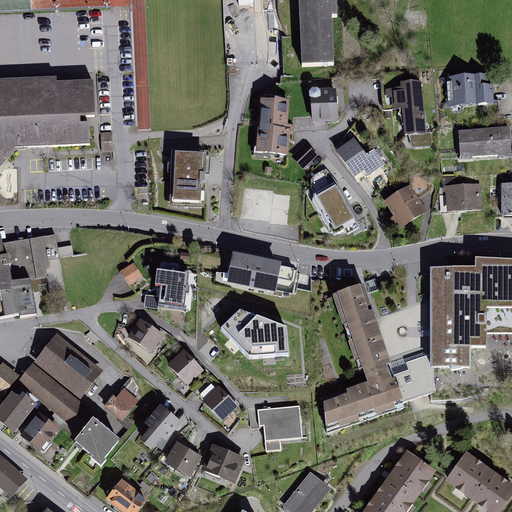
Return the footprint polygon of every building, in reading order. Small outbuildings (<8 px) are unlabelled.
[(298,0),(302,67),(334,66),(332,18),(337,18),(336,0),(298,0)] [(487,77),(447,79),(448,105),(480,103),(481,118),(497,117),(496,102),(493,102),(492,87),(488,87),(487,77)] [(56,80),(0,81),(0,155),(1,155),(6,159),(15,149),(90,146),(89,125),(80,125),(79,118),(95,117),(93,83),(56,84),(56,80)] [(403,89),(393,90),(394,110),(400,110),(400,114),(398,116),(401,118),(402,125),(405,125),(405,135),(414,135),(415,147),(427,146),(426,142),(431,142),(430,134),(425,134),(422,95),(421,95),(420,84),(415,85),(413,83),(410,86),(403,87),(403,89)] [(313,92),(310,94),(311,99),(312,100),(314,123),(337,121),(335,91),(318,93),(317,92),(313,92)] [(265,102),(263,102),(259,150),(264,150),(266,153),(286,155),(289,132),(293,133),(294,126),(285,125),(288,102),(279,102),(280,96),(266,94),(265,102)] [(509,131),(459,134),(461,159),(511,156),(509,131)] [(112,133),(101,134),(102,153),(113,152),(112,133)] [(353,141),(337,153),(355,178),(363,172),(377,190),(390,180),(379,165),(383,162),(379,158),(382,156),(378,150),(375,152),(374,151),(366,158),(353,141)] [(306,145),(294,157),(304,168),(317,156),(306,145)] [(205,156),(174,154),(172,197),(179,198),(180,207),(203,208),(203,185),(205,185),(205,176),(204,176),(205,156)] [(314,186),(311,188),(315,196),(317,195),(321,202),(316,205),(334,237),(356,224),(344,204),(345,204),(337,190),(336,190),(334,185),(329,188),(325,181),(328,179),(324,172),(316,176),(311,181),(314,186)] [(444,192),(449,192),(449,196),(441,196),(441,211),(480,209),(479,187),(454,189),(454,186),(461,186),(461,179),(443,180),(444,192)] [(511,186),(503,186),(503,217),(511,217),(511,186)] [(409,189),(387,204),(397,219),(399,218),(404,225),(414,219),(412,216),(422,209),(409,189)] [(11,284),(47,278),(69,274),(65,252),(58,253),(56,236),(2,244),(1,238),(0,238),(0,293),(12,292),(11,284)] [(294,271),(235,259),(230,281),(274,290),(276,279),(292,282),(294,271)] [(394,377),(403,404),(435,393),(432,385),(432,368),(451,368),(451,372),(458,371),(465,368),(470,368),(470,348),(486,348),(485,333),(511,332),(511,262),(477,262),(476,272),(464,271),(458,269),(451,268),(451,272),(432,272),(432,356),(407,364),(410,371),(394,377)] [(162,273),(157,272),(155,288),(160,288),(158,307),(184,310),(186,295),(189,295),(190,287),(187,287),(188,281),(185,281),(186,277),(187,277),(188,275),(189,275),(189,273),(174,272),(175,265),(165,264),(164,270),(163,270),(162,273)] [(134,265),(121,272),(129,285),(142,277),(134,265)] [(222,283),(224,274),(216,273),(215,282),(222,283)] [(16,291),(20,316),(20,319),(36,316),(31,289),(39,288),(38,286),(48,285),(47,278),(11,284),(12,292),(16,291)] [(379,290),(375,279),(366,282),(369,293),(379,290)] [(403,404),(394,377),(389,378),(383,363),(384,362),(364,303),(360,304),(355,290),(340,295),(343,305),(340,306),(347,325),(349,325),(355,340),(352,341),(359,362),(362,361),(364,369),(367,368),(374,388),(343,399),(341,395),(324,401),(327,431),(338,427),(339,430),(360,423),(359,420),(374,415),(375,418),(396,411),(395,408),(403,405),(403,404)] [(16,291),(12,292),(0,293),(0,319),(20,316),(16,291)] [(287,329),(240,312),(221,330),(230,339),(236,333),(246,343),(239,349),(249,359),(263,358),(262,348),(275,347),(275,357),(289,355),(287,329)] [(161,336),(142,322),(131,338),(150,352),(161,336)] [(86,336),(95,345),(100,340),(90,331),(86,336)] [(97,377),(53,343),(41,359),(84,393),(97,377)] [(185,353),(170,367),(187,384),(201,371),(185,353)] [(392,367),(395,374),(408,370),(406,362),(392,367)] [(0,402),(1,403),(18,380),(0,366),(0,402)] [(95,417),(33,368),(18,386),(80,436),(95,417)] [(114,396),(104,410),(124,425),(144,397),(133,380),(118,400),(114,396)] [(212,385),(201,395),(206,401),(205,403),(221,420),(236,407),(219,389),(217,391),(212,385)] [(18,402),(10,395),(0,407),(0,427),(13,438),(37,409),(22,397),(18,402)] [(181,425),(160,407),(143,427),(148,432),(138,443),(151,454),(161,442),(164,445),(181,425)] [(278,422),(280,441),(303,439),(300,407),(271,410),(270,408),(268,408),(268,410),(258,411),(259,423),(278,422)] [(259,423),(258,411),(249,412),(251,428),(264,427),(266,452),(281,451),(280,441),(278,422),(259,423)] [(48,427),(35,417),(17,440),(38,456),(62,426),(53,419),(48,427)] [(117,443),(93,424),(75,446),(92,460),(89,462),(100,470),(105,463),(103,461),(117,443)] [(202,460),(177,446),(165,466),(190,481),(202,460)] [(245,462),(212,448),(202,474),(234,487),(245,462)] [(377,499),(395,511),(404,511),(403,511),(408,503),(410,504),(421,489),(419,488),(425,480),(426,481),(433,473),(408,455),(402,464),(404,465),(400,470),(398,469),(394,475),(395,477),(390,484),(388,483),(384,489),(386,490),(382,496),(380,494),(377,499)] [(475,463),(466,457),(449,481),(457,487),(459,485),(467,491),(466,493),(480,503),(481,502),(489,508),(488,509),(492,511),(499,511),(511,494),(511,489),(506,485),(505,487),(499,483),(501,481),(494,477),(493,478),(485,473),(487,471),(480,467),(479,468),(474,465),(475,463)] [(24,480),(1,460),(0,460),(0,485),(11,495),(24,480)] [(299,491),(318,505),(328,489),(312,477),(301,487),(299,491)] [(140,511),(147,504),(120,483),(104,503),(114,511),(140,511)] [(310,511),(318,505),(299,491),(287,508),(291,511),(310,511)] [(395,511),(377,499),(374,503),(376,504),(372,510),(370,509),(367,511),(395,511)]
